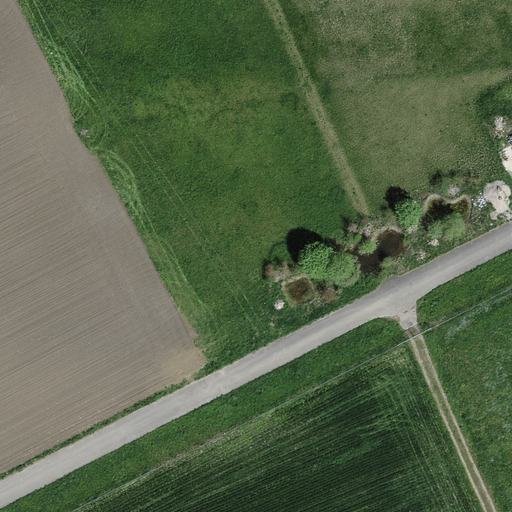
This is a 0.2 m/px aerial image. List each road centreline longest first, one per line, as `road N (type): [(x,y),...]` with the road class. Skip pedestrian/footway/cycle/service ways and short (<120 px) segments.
road 1 (unclassified): [(511,238),(0,498)]
road 2 (track): [(397,296),(269,0)]
road 3 (track): [(397,296),(490,511)]
